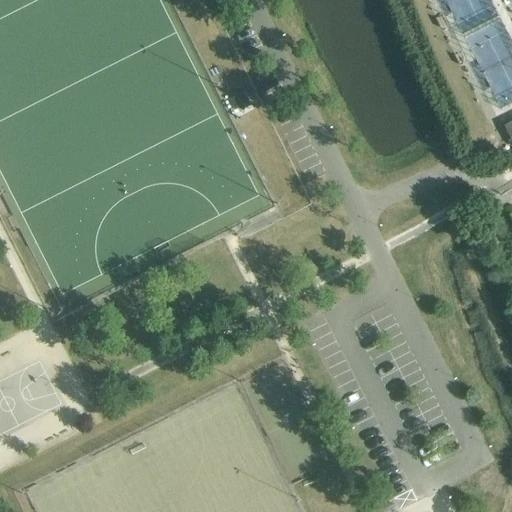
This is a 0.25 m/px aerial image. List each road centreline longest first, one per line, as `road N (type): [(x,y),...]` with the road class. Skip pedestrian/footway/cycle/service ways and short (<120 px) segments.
road 1 (residential): [(480,462),(418,492),(335,321),(395,289)]
road 2 (residential): [(250,0),(395,289)]
